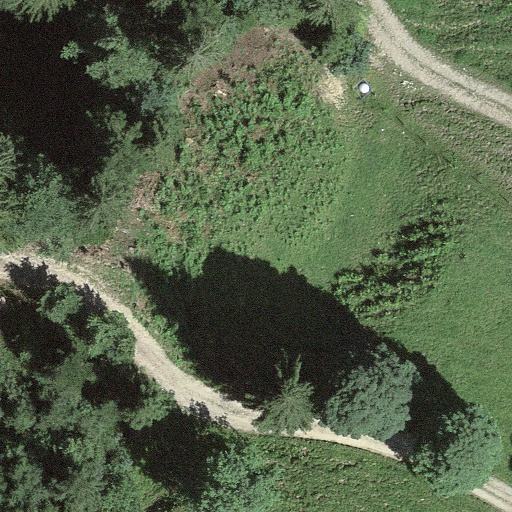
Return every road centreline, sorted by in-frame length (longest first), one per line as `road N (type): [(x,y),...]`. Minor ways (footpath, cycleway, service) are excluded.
road 1 (track): [(511,498),(360,433),(203,401),(155,369),(110,309),(55,263),(0,260)]
road 2 (track): [(359,0),(405,57),(511,108)]
